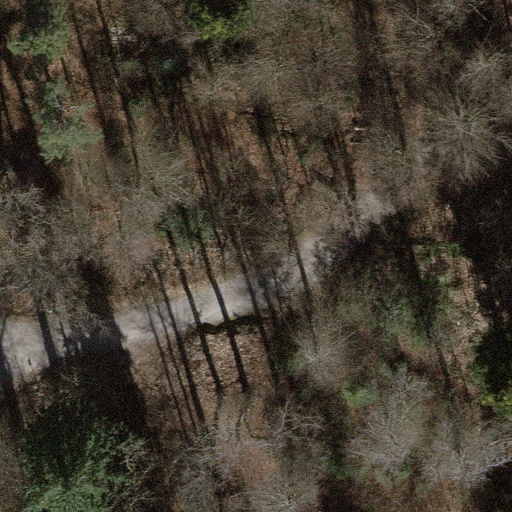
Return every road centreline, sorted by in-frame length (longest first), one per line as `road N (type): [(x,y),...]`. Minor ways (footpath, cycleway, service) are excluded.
road 1 (track): [(0,356),(296,274),(511,112)]
road 2 (track): [(296,274),(267,511)]
